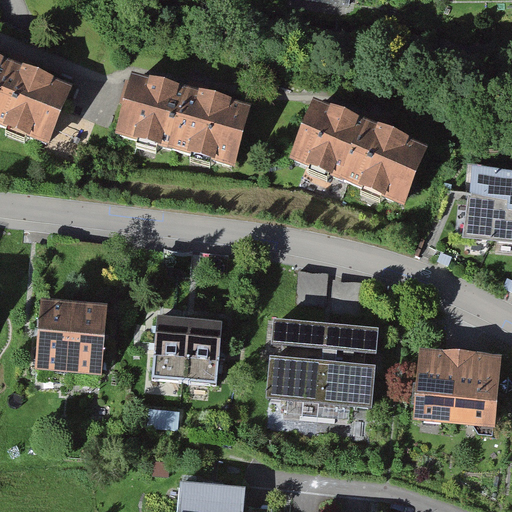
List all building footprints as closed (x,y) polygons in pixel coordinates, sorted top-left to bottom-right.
[(76,96),(0,66),(0,133),(53,154),(76,96)] [(253,116),(132,84),(117,144),(237,175),(253,116)] [(429,155),(315,109),(291,168),(405,214),(429,155)] [(511,179),(472,177),(467,247),(511,249),(511,179)] [(107,314),(41,309),(36,375),(102,380),(107,314)] [(224,329),(156,324),(152,385),(219,390),(224,329)] [(380,332),(272,325),(271,350),(378,358),(380,332)] [(502,363),(421,355),(414,428),(495,435),(502,363)] [(376,371),(270,363),(267,404),(374,411),(376,371)] [(243,511),(245,498),(181,491),(179,511),(243,511)]
